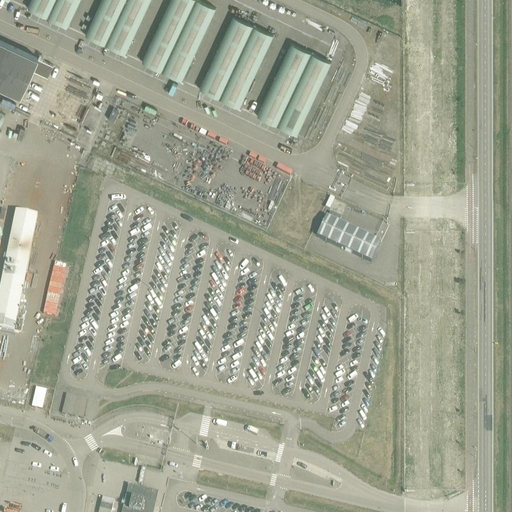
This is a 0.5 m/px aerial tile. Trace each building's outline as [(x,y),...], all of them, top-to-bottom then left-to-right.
[(33,0),(29,9),(68,28),(81,0),(33,0)] [(103,0),(86,37),(126,56),(152,0),(103,0)] [(196,0),(171,0),(142,63),(181,82),(216,9),(196,0)] [(234,17),(200,90),(239,109),(275,36),(234,17)] [(53,65),(0,40),(0,88),(20,98),(32,70),(47,77),(53,65)] [(290,44),(256,117),(295,136),(330,63),(290,44)] [(38,216),(16,212),(0,289),(0,330),(15,333),(38,216)] [(328,218),(318,239),(370,264),(380,244),(328,218)] [(49,284),(47,308),(58,310),(61,285),(49,284)] [(42,410),(46,391),(36,389),(31,408),(42,410)] [(82,419),(87,401),(66,396),(62,414),(82,419)] [(129,485),(122,511),(153,511),(158,492),(129,485)]
